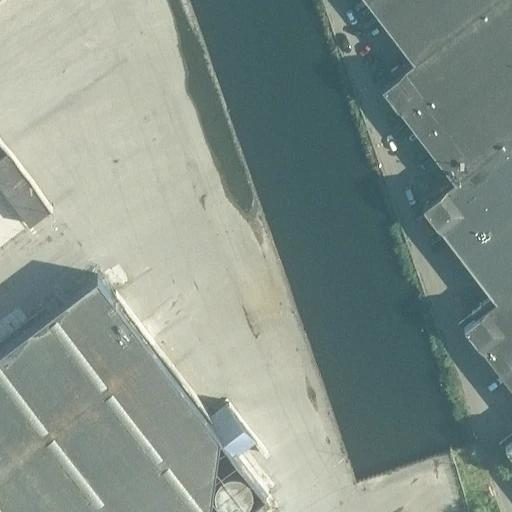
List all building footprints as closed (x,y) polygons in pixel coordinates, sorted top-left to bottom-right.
[(368,0),(388,25),(411,54),(414,59),(490,0),(368,0)] [(511,0),(490,0),(414,59),(411,54),(402,61),(385,74),(379,79),(416,127),(452,174),(455,178),(511,134),(511,0)] [(511,134),(455,178),(452,174),(419,198),(432,214),(442,227),(493,293),(496,298),(511,286),(511,134)] [(0,184),(30,224),(52,208),(0,140),(0,184)] [(439,229),(442,227),(432,214),(419,198),(417,200),(439,229)] [(0,349),(98,275),(96,272),(0,345),(0,349)] [(0,511),(240,511),(265,493),(239,458),(260,442),(229,401),(207,417),(185,388),(183,386),(168,366),(167,364),(148,340),(147,339),(135,322),(134,321),(113,293),(112,292),(98,275),(0,349),(0,511)] [(511,286),(496,298),(493,293),(487,298),(480,303),(480,304),(481,304),(484,308),(476,314),(473,311),(473,310),(472,310),(475,314),(471,317),(464,323),(476,338),(483,346),(511,384),(511,286)] [(480,304),(480,303),(458,320),(480,349),(483,346),(476,338),(464,323),(471,317),(475,314),(472,310),(473,310),(473,311),(476,314),(484,308),(481,304),(480,304)] [(511,450),(505,442),(511,437),(511,429),(501,438),(499,439),(511,457),(511,450)] [(267,495),(244,511),(265,511),(275,505),(267,495)]
